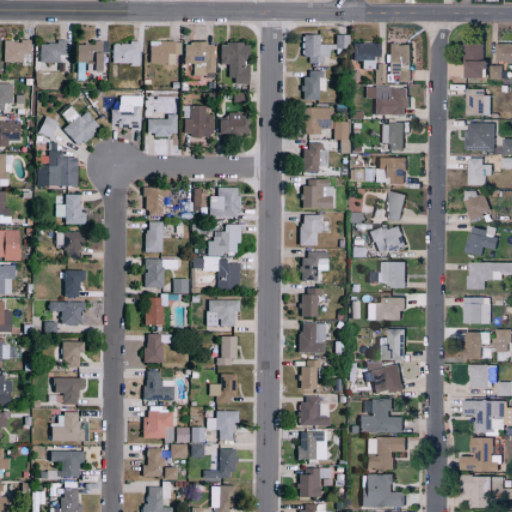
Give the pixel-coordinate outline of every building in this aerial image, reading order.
[(308,56),(308,62),(320,62),(321,56),(327,56),(327,45),(316,44),(317,34),(300,33),(299,56),(308,56)] [(86,70),(104,70),(103,39),(94,40),(94,44),(77,45),(78,63),(86,63),(86,70)] [(31,54),(31,40),(4,40),(4,62),(24,61),(23,54),(31,54)] [(175,64),(175,54),(181,54),(181,41),(150,40),(150,63),(175,64)] [(66,41),(40,42),(40,62),(67,61),(66,41)] [(113,42),(112,63),(139,64),(140,43),(113,42)] [(186,42),(185,63),(194,63),(194,75),(215,76),(216,42),(186,42)] [(350,42),(350,59),(359,59),(359,68),(373,67),(373,56),(379,56),(379,42),(350,42)] [(511,62),(511,42),(494,44),(494,63),(511,62)] [(245,83),(245,66),(243,66),(243,43),(220,43),(220,64),(231,64),(231,83),(245,83)] [(408,82),(409,44),(387,43),(386,73),(396,73),(395,81),(408,82)] [(481,59),(482,43),(461,43),(461,59),(481,59)] [(461,60),(461,77),(477,78),(476,83),(485,83),(485,61),(461,60)] [(501,66),(489,66),(489,79),(501,79),(501,66)] [(299,76),(299,98),(316,99),(316,89),(323,90),(323,70),(306,70),(305,76),(299,76)] [(14,107),(24,108),(24,94),(12,94),(12,83),(0,82),(0,109),(5,109),(5,102),(14,102),(14,107)] [(406,87),(364,86),(363,97),(372,98),(371,113),(405,115),(406,87)] [(464,114),(488,115),(488,89),(464,89),(464,114)] [(102,125),(88,110),(81,116),(69,103),(60,112),(70,122),(63,129),(79,146),(102,125)] [(206,105),(184,104),(184,134),(214,135),(214,113),(206,113),(206,105)] [(112,105),(112,126),(141,127),(142,106),(112,105)] [(317,128),(329,128),(329,107),(298,106),(298,133),(317,133),(317,128)] [(219,134),(249,134),(250,112),(229,112),(229,118),(219,118),(219,134)] [(177,114),(167,114),(167,118),(148,118),(148,135),(177,135),(177,114)] [(58,121),(45,116),(39,132),(52,137),(58,121)] [(0,145),(8,145),(8,139),(20,139),(19,120),(0,120),(0,145)] [(330,139),(337,139),(336,152),(346,152),(347,122),(331,122),(330,139)] [(402,148),(402,122),(378,122),(378,147),(402,148)] [(493,123),(464,122),(464,149),(492,150),(493,123)] [(511,138),(502,138),(502,154),(511,154),(511,138)] [(326,142),(300,142),(299,171),(325,172),(326,142)] [(37,185),(78,185),(79,157),(63,157),(63,150),(49,150),(48,165),(37,165),(37,185)] [(402,184),(403,158),(374,157),(373,177),(388,177),(388,183),(402,184)] [(511,167),(511,157),(502,158),(502,167),(511,167)] [(481,158),(466,158),(466,184),(484,185),(484,175),(490,175),(490,165),(481,165),(481,158)] [(299,185),(298,207),(327,207),(327,179),(306,178),(306,185),(299,185)] [(146,215),(166,216),(167,187),(147,186),(146,215)] [(210,216),(239,217),(240,187),(218,186),(218,196),(210,196),(210,216)] [(480,187),(461,193),(468,219),(487,214),(480,187)] [(5,191),(0,190),(0,221),(10,222),(11,207),(5,207),(5,191)] [(398,220),(404,195),(386,190),(380,216),(398,220)] [(66,216),(66,223),(86,224),(87,211),(81,211),(81,194),(66,193),(65,204),(55,203),(55,216),(66,216)] [(312,245),(313,231),(318,232),(319,214),(296,214),(296,244),(312,245)] [(148,221),(148,251),(163,251),(164,221),(148,221)] [(241,224),(225,224),(225,230),(214,230),(214,240),(208,240),(208,253),(237,254),(237,242),(241,242),(241,224)] [(376,255),(404,244),(396,226),(386,230),(384,224),(367,231),(376,255)] [(0,258),(21,258),(20,229),(0,229),(0,258)] [(480,255),(482,247),(495,249),(498,234),(469,229),(465,253),(480,255)] [(57,244),(65,244),(66,257),(81,257),(80,243),(86,243),(85,231),(57,231),(57,244)] [(324,250),(303,251),(304,257),(296,257),(297,280),(314,279),(314,270),(324,269),(324,250)] [(240,289),(241,263),(227,263),(228,258),(192,257),(192,269),(218,270),(217,288),(240,289)] [(163,259),(145,259),(145,287),(164,287),(163,259)] [(404,262),(375,261),(375,280),(387,280),(387,287),(404,288),(404,262)] [(500,280),(500,273),(511,273),(511,262),(466,262),(466,289),(483,289),(483,280),(500,280)] [(0,293),(11,294),(12,278),(15,278),(16,265),(0,264),(0,293)] [(82,296),(82,269),(65,270),(65,296),(82,296)] [(173,292),(188,292),(189,278),(173,278),(173,292)] [(298,315),(313,315),(313,296),(318,296),(318,288),(299,287),(298,315)] [(166,324),(165,295),(144,295),(145,324),(166,324)] [(399,321),(399,310),(404,310),(404,298),(376,297),(376,302),(365,302),(364,320),(399,321)] [(489,324),(490,298),(463,297),(462,323),(489,324)] [(207,325),(236,326),(236,310),(239,310),(239,300),(208,299),(207,325)] [(0,330),(11,331),(11,310),(5,310),(5,300),(0,300),(0,330)] [(358,318),(359,300),(347,300),(347,318),(358,318)] [(61,323),(84,324),(84,301),(51,301),(51,310),(61,311),(61,323)] [(44,321),(44,334),(57,334),(57,322),(44,321)] [(321,352),(321,322),(296,322),(295,352),(321,352)] [(404,329),(385,329),(385,337),(373,337),(372,359),(403,360),(404,329)] [(464,332),(463,357),(480,358),(480,344),(488,344),(488,332),(464,332)] [(163,362),(164,342),(171,343),(171,334),(146,333),(145,362),(163,362)] [(236,335),(221,336),(221,357),(216,357),(216,365),(236,365),(236,335)] [(2,338),(0,337),(0,366),(2,367),(2,358),(16,358),(16,345),(2,345),(2,338)] [(80,367),(81,352),(85,352),(85,341),(64,340),(63,366),(80,367)] [(314,388),(315,360),(299,359),(299,388),(314,388)] [(380,393),(400,390),(397,365),(363,370),(365,381),(371,380),(371,387),(379,386),(380,393)] [(494,365),(468,365),(467,388),(494,388),(494,365)] [(145,399),(174,400),(174,385),(162,385),(162,371),(145,371),(145,399)] [(216,402),(235,402),(236,374),(221,373),(221,384),(209,383),(209,395),(216,396),(216,402)] [(5,376),(0,376),(0,403),(13,404),(13,379),(5,379),(5,376)] [(79,404),(79,389),(84,389),(85,378),(55,377),(54,393),(64,393),(64,403),(79,404)] [(326,425),(326,415),(316,415),(317,395),(298,395),(297,425),(326,425)] [(401,433),(402,417),(391,417),(391,398),(368,398),(368,415),(357,415),(356,432),(401,433)] [(511,410),(504,410),(504,401),(462,400),(462,415),(473,415),(473,431),(503,431),(503,420),(511,420),(511,434),(511,410)] [(206,429),(217,429),(217,439),(234,439),(234,422),(239,422),(239,411),(217,410),(216,418),(207,417),(206,429)] [(0,439),(1,440),(0,426),(9,426),(8,411),(0,411),(0,439)] [(85,440),(85,429),(80,429),(79,412),(58,413),(58,422),(52,423),(52,441),(85,440)] [(190,442),(203,442),(204,427),(191,426),(190,442)] [(323,431),(295,431),(294,458),(323,459),(323,431)] [(405,438),(365,437),(364,469),(393,469),(393,452),(404,452),(405,438)] [(491,456),(492,438),(469,437),(469,457),(463,457),(462,470),(497,472),(497,456),(491,456)] [(186,443),(170,444),(170,458),(186,458),(186,443)] [(204,457),(204,444),(190,444),(190,457),(204,457)] [(3,447),(0,447),(0,468),(9,468),(9,458),(3,459),(3,447)] [(144,476),(163,476),(163,447),(148,448),(148,465),(143,465),(144,476)] [(236,448),(219,449),(219,470),(202,470),(202,478),(237,477),(236,448)] [(54,476),(82,476),(82,451),(55,450),(54,476)] [(180,467),(167,466),(167,479),(180,479),(180,467)] [(295,497),(317,496),(316,486),(329,485),(328,467),(302,468),(302,474),(295,474),(295,497)] [(392,474),(365,474),(364,488),(359,488),(359,506),(403,507),(404,492),(392,492),(392,474)] [(502,476),(458,476),(458,491),(469,491),(468,502),(511,502),(511,488),(502,488),(502,476)] [(142,511),(173,511),(174,507),(163,507),(163,498),(170,498),(171,481),(163,481),(162,486),(148,486),(147,503),(143,503),(142,511)] [(210,511),(229,511),(230,507),(234,507),(235,486),(212,485),(210,511)] [(59,507),(49,508),(49,511),(82,511),(82,504),(78,504),(78,487),(61,488),(62,496),(59,496),(59,507)] [(323,511),(324,504),(297,503),(296,511),(323,511)]
